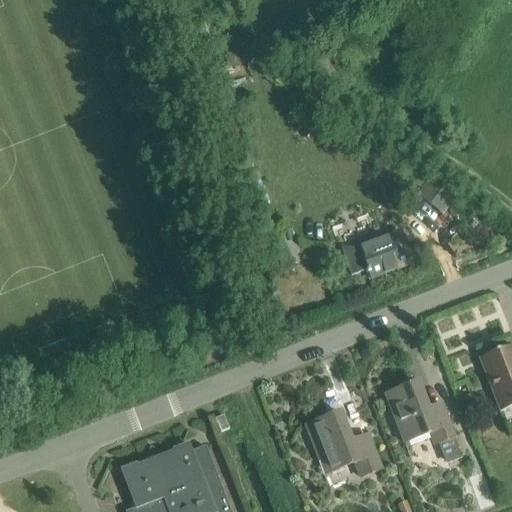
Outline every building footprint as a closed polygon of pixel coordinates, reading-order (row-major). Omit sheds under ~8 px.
[(361,55),(382,43),(384,46),(402,35),(411,47),(419,41),(411,29),(413,28),(401,9),(372,26),(371,24),(351,37),(361,55)] [(194,25),(199,42),(202,53),(221,46),(213,19),(194,25)] [(258,159),(264,177),(294,167),(288,149),(258,159)] [(440,215),(454,197),(423,175),(414,187),(422,193),(418,198),(440,215)] [(270,243),(279,268),(281,274),(292,270),(281,239),(270,243)] [(350,277),(367,272),(370,282),(411,266),(403,244),(389,249),(386,240),(377,243),(359,250),(341,249),(350,277)] [(217,299),(211,302),(216,313),(222,311),(217,299)] [(511,349),(511,348),(478,361),(499,414),(511,409),(511,349)] [(416,385),(385,397),(404,445),(435,433),(439,445),(447,465),(460,460),(456,451),(457,450),(453,439),(440,406),(427,411),(416,385)] [(323,425),(307,432),(319,463),(325,460),(330,475),(355,465),(360,480),(380,472),(368,441),(352,448),(339,415),(322,422),(323,425)] [(219,419),(215,420),(214,421),(220,435),(228,431),(223,417),(219,419)] [(229,511),(204,449),(190,454),(187,447),(172,452),(173,454),(136,469),(135,467),(120,473),(135,511),(229,511)]
